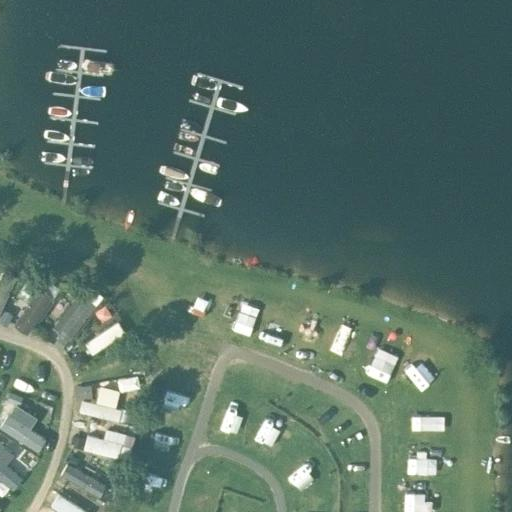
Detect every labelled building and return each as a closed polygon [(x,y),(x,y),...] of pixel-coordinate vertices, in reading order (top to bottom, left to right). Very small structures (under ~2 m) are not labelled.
[(0,312),(17,273),(0,267),(0,312)] [(71,339),(104,293),(87,281),(54,327),(71,339)] [(17,324),(33,332),(53,293),(37,285),(17,324)] [(0,318),(0,322),(6,325),(11,314),(4,310),(0,318)] [(121,318),(86,339),(93,351),(128,331),(121,318)] [(59,350),(68,339),(60,334),(52,344),(59,350)] [(15,366),(27,372),(36,354),(23,348),(15,366)] [(79,351),(69,357),(76,367),(86,361),(79,351)] [(398,383),(421,389),(428,366),(404,359),(398,383)] [(139,374),(98,380),(100,397),(80,400),(83,417),(121,412),(118,390),(141,386),(139,374)] [(13,378),(7,393),(55,411),(61,396),(13,378)] [(75,386),(76,399),(91,397),(90,384),(75,386)] [(226,405),(219,423),(239,431),(246,412),(226,405)] [(153,423),(146,449),(165,454),(172,428),(153,423)] [(6,439),(38,452),(44,439),(12,426),(6,439)] [(108,427),(105,436),(88,431),(84,447),(120,458),(128,433),(108,427)] [(267,429),(260,443),(274,450),(281,436),(267,429)] [(81,446),(83,438),(73,435),(71,443),(81,446)] [(430,484),(430,469),(418,469),(419,442),(405,441),(404,483),(430,484)] [(71,454),(67,461),(74,466),(78,459),(71,454)] [(62,511),(91,511),(60,491),(51,505),(62,511)] [(220,511),(243,511),(244,507),(222,503),(220,511)]
